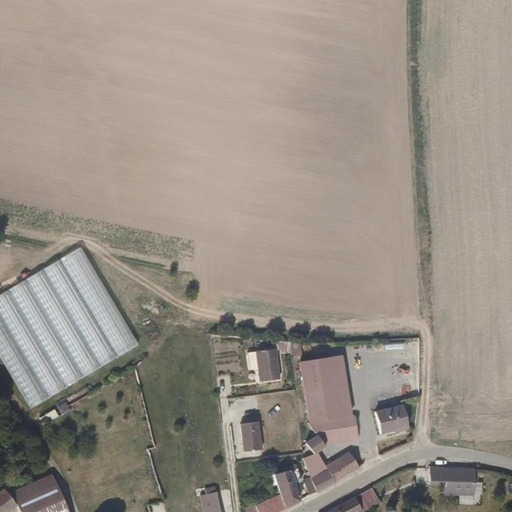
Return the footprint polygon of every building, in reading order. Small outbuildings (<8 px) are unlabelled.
[(61,258),(0,291),(0,357),(26,406),(115,358),(61,258)] [(290,353),(299,354),(300,345),(291,344),(290,353)] [(258,387),(280,382),(273,345),(241,350),(245,372),(256,371),(258,387)] [(342,412),(337,352),(302,355),(308,414),(304,414),(313,428),(316,433),(356,430),(355,411),(342,412)] [(244,426),(269,421),(265,403),(241,408),(244,426)] [(378,433),(405,432),(403,409),(375,410),(378,433)] [(316,433),(313,428),(302,435),(311,448),(322,441),(316,433)] [(331,475),(327,478),(324,473),(310,449),(301,454),(324,492),(337,484),(331,475)] [(358,452),(324,473),(327,478),(331,475),(337,484),(366,465),(358,452)] [(293,470),(291,463),(287,465),(289,471),(277,477),(287,496),(264,509),(261,503),(251,508),(252,511),(285,511),(306,501),(297,480),(293,470)] [(302,477),(298,467),(293,470),(297,480),(302,477)] [(453,492),(480,492),(482,468),(440,468),(440,482),(453,482),(453,492)] [(70,511),(57,476),(47,481),(39,484),(12,496),(9,492),(0,497),(0,511),(14,511),(18,510),(18,511),(70,511)] [(309,493),(315,490),(309,477),(302,481),(309,493)] [(351,501),(355,511),(367,504),(371,510),(389,499),(379,484),(351,501)] [(206,511),(224,511),(219,494),(209,497),(203,498),(206,511)] [(354,511),(355,511),(351,501),(333,511),(354,511)]
